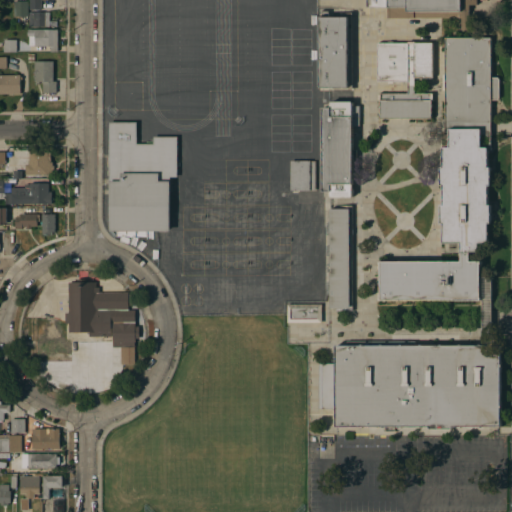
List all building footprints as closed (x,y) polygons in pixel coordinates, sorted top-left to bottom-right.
[(40,0),(41,10),(28,10),(28,0),(40,0)] [(367,0),(477,0),(477,5),(470,5),(470,11),(469,11),(469,30),(462,30),(462,18),(388,18),(388,7),(367,7),(367,0)] [(493,19),(493,0),(478,0),(475,0),(475,18),(493,19)] [(27,17),(13,17),(13,1),(27,1),(27,17)] [(319,88),(319,12),(328,12),(328,17),(340,17),(340,13),(351,13),(351,90),(347,90),(347,88),(319,88)] [(48,13),(48,27),(28,27),(28,13),(48,13)] [(56,29),(56,52),(49,52),(49,46),(34,46),(28,46),(28,36),(26,36),(26,30),(56,29)] [(483,286),(481,286),(481,301),(381,301),(380,262),(461,262),(461,254),(445,254),(445,244),(443,244),(443,224),(441,224),(441,206),(443,206),(443,187),(441,187),(441,168),(443,168),(443,148),(450,148),(450,133),(446,133),(446,92),(443,92),(443,76),(445,76),(445,39),(491,39),(491,79),(500,79),(500,101),(492,101),(492,152),(489,152),(489,168),(491,168),(491,187),(489,187),(489,206),(491,206),(491,224),(489,224),(489,245),(479,245),(479,253),(470,254),(470,262),(481,262),(481,277),(483,277),(483,286)] [(16,52),(3,52),(3,40),(16,40),(16,52)] [(414,75),(407,75),(407,81),(392,82),(392,83),(387,83),(387,82),(377,82),(376,43),(407,43),(407,42),(414,42),(414,43),(432,43),(432,78),(414,78),(414,75)] [(34,62),(53,61),(53,81),(55,81),(56,93),(42,93),(42,82),(38,82),(38,84),(36,84),(36,82),(34,82),(34,62)] [(0,75),(19,75),(20,94),(12,94),(12,96),(8,96),(8,94),(0,94),(0,75)] [(414,94),(432,94),(432,101),(431,101),(431,100),(379,100),(379,102),(378,102),(378,94),(407,94),(407,81),(407,75),(414,75),(414,78),(414,94)] [(431,119),(379,119),(379,102),(379,100),(431,100),(431,101),(431,119)] [(329,108),(329,102),(352,102),(352,107),(358,107),(358,126),(351,126),(351,198),(329,198),(329,192),(322,192),(322,108),(329,108)] [(110,188),(108,188),(109,122),(136,123),(136,144),(153,144),(153,137),(177,137),(176,178),(170,178),(169,232),(110,231),(110,188)] [(29,152),(50,152),(50,161),(52,163),(52,166),(53,166),(53,170),(52,170),(52,172),(50,175),(38,175),(38,176),(34,176),(34,175),(21,174),(21,178),(13,178),(13,153),(29,153),(29,152)] [(315,161),(315,191),(290,191),(290,161),(315,161)] [(10,192),(16,192),(16,193),(19,193),(19,189),(20,189),(24,187),(29,186),(29,183),(48,183),(48,192),(51,192),(51,204),(10,204),(10,192)] [(329,309),(329,209),(347,209),(347,206),(352,206),(352,312),(347,312),(347,309),(329,309)] [(37,227),(31,227),(31,229),(25,229),(25,227),(22,227),(22,229),(14,229),(14,217),(15,217),(15,216),(19,216),(19,214),(36,214),(36,215),(38,215),(38,222),(37,222),(37,227)] [(54,215),(54,235),(41,235),(41,224),(39,224),(39,222),(41,222),(41,215),(54,215)] [(491,277),(491,346),(483,346),(483,286),(483,277),(491,277)] [(96,282),(96,287),(99,287),(99,293),(127,293),(127,305),(135,305),(135,322),(112,322),(110,322),(111,336),(88,337),(88,333),(68,333),(68,324),(64,324),(64,313),(68,313),(68,283),(96,282)] [(286,323),(286,305),(321,305),(321,323),(286,323)] [(138,322),(139,340),(135,340),(135,343),(112,343),(112,322),(135,322),(138,322)] [(502,346),(502,428),(453,428),(453,430),(429,430),(429,428),(336,428),(336,410),(319,410),(319,364),(336,364),(336,346),(348,346),(348,343),(415,343),(415,346),(483,346),(491,346),(502,346)] [(3,421),(0,420),(0,405),(9,405),(9,413),(3,413),(3,421)] [(24,419),(24,433),(10,433),(10,419),(24,419)] [(59,429),(59,449),(42,449),(42,450),(33,450),(33,449),(31,449),(31,429),(59,429)] [(8,452),(0,452),(0,439),(8,439),(8,452)] [(27,465),(25,465),(25,460),(27,460),(27,454),(56,454),(56,468),(27,468),(27,465)] [(39,477),(39,494),(19,494),(20,476),(39,477)] [(62,488),(51,488),(51,490),(49,490),(49,499),(43,499),(43,476),(62,476),(62,488)] [(0,485),(9,485),(8,491),(10,491),(10,503),(7,503),(7,506),(0,506),(0,485)]
